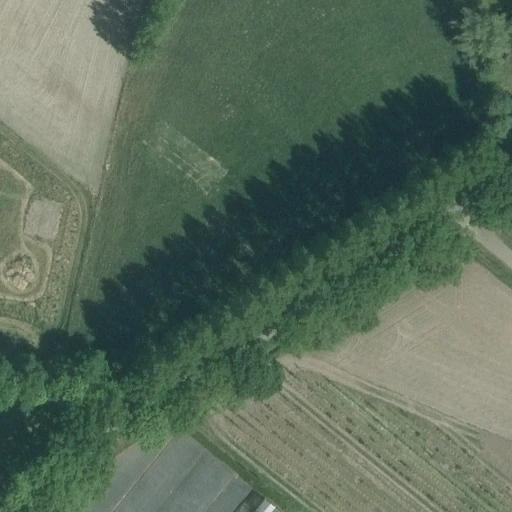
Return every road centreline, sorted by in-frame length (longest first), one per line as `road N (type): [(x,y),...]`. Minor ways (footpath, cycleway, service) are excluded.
road 1 (unclassified): [(25,511),(112,428),(458,206)]
road 2 (track): [(139,410),(121,396),(0,378)]
